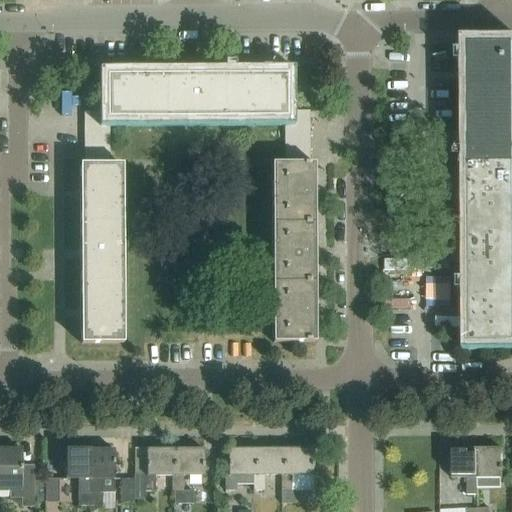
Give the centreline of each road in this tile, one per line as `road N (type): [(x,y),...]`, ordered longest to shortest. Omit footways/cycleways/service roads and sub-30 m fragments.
road 1 (residential): [(20,21),(18,152),(3,201),(10,381)]
road 2 (residential): [(362,380),(356,22)]
road 3 (residential): [(362,380),(10,381)]
road 4 (tertiary): [(20,21),(196,19)]
road 5 (tertiary): [(196,19),(356,22)]
road 6 (residential): [(511,379),(362,380)]
road 7 (tertiary): [(356,22),(497,21)]
road 8 (residential): [(364,511),(362,380)]
